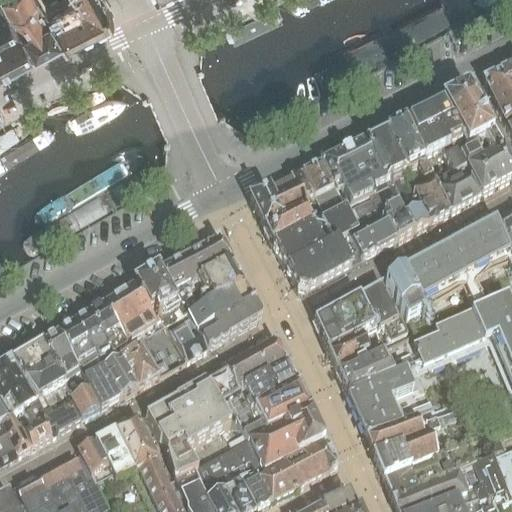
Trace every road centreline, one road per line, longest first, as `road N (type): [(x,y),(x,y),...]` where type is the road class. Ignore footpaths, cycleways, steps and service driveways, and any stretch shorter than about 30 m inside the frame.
road 1 (residential): [(0,488),(284,327)]
road 2 (tertiary): [(222,195),(465,75)]
road 3 (residential): [(284,327),(511,197)]
road 4 (residential): [(0,312),(222,195)]
road 5 (tertiary): [(222,195),(146,28)]
road 6 (tertiary): [(146,28),(0,102)]
road 7 (residential): [(284,327),(356,472)]
road 8 (residential): [(222,195),(284,327)]
